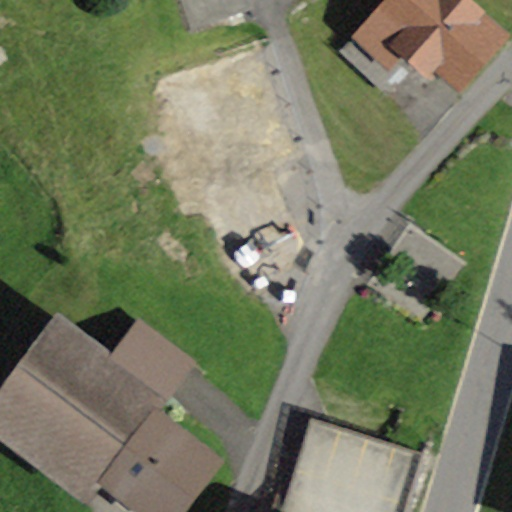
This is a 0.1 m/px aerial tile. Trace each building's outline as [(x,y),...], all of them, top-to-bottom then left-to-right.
[(180,0),(191,31),(241,14),(236,0),(180,0)] [(456,0),(389,0),(342,52),(386,91),(405,70),(396,61),(404,53),(427,74),(436,65),(458,85),(500,39),(456,0)] [(271,45),(159,81),(176,129),(158,135),(165,154),(182,148),(196,189),(307,151),(271,45)] [(110,362),(63,327),(0,409),(0,434),(85,499),(100,479),(143,511),(178,511),(214,464),(152,417),(190,366),(137,326),(110,362)] [(403,511),(421,454),(329,427),(301,453),(282,511),(403,511)]
